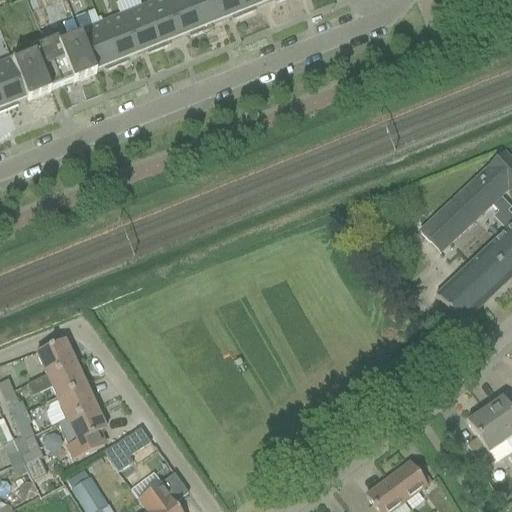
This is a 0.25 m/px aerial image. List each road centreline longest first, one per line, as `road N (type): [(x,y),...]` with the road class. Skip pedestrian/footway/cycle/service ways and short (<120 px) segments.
road 1 (residential): [(0,170),(388,16),(403,0)]
road 2 (residential): [(208,511),(84,337),(61,332),(0,357)]
road 3 (residential): [(282,511),(511,332)]
